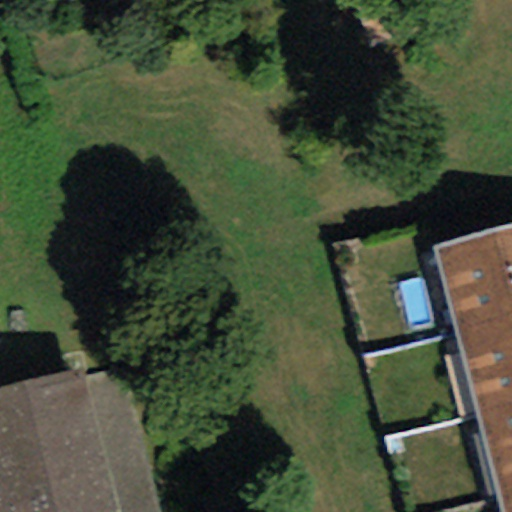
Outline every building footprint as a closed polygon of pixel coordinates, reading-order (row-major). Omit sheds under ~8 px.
[(511,241),(438,259),(457,341),(511,328),(511,241)] [(511,328),(457,341),(477,424),(511,415),(511,328)] [(0,399),(0,511),(156,511),(125,371),(0,399)] [(511,415),(477,424),(497,506),(511,502),(511,415)] [(511,511),(511,502),(497,506),(498,511),(511,511)]
